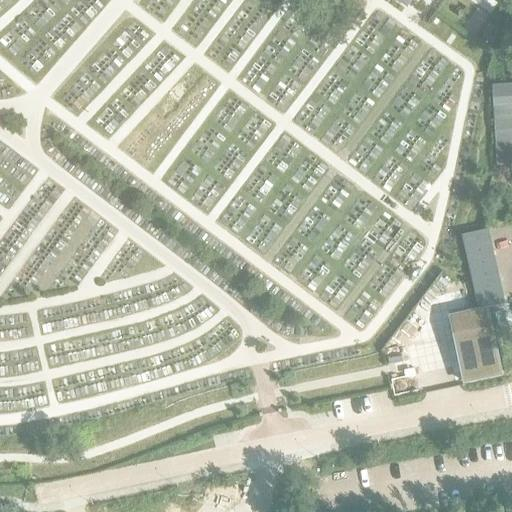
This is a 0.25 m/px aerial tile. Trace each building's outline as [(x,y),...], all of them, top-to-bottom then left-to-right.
[(492,97),(511,95),(511,84),(492,86),(492,97)] [(493,108),(511,106),(511,95),(492,97),(493,108)] [(511,106),(493,108),(494,119),(511,117),(511,106)] [(511,117),(494,119),(494,130),(511,128),(511,117)] [(511,128),(494,130),(495,142),(511,140),(511,128)] [(511,140),(495,142),(496,153),(511,151),(511,140)] [(496,166),(511,164),(511,151),(496,153),(496,166)] [(464,249),(489,243),(487,231),(488,230),(461,236),(464,249)] [(467,261),(492,255),(489,243),(464,249),(467,261)] [(469,273),(495,267),(492,255),(467,261),(469,273)] [(498,279),(495,267),(469,273),(472,285),(498,279)] [(475,297),(500,291),(498,279),(472,285),(475,297)] [(478,310),(505,304),(504,303),(503,303),(500,291),(475,297),(478,310)] [(487,311),(450,318),(463,382),(501,375),(487,311)]
